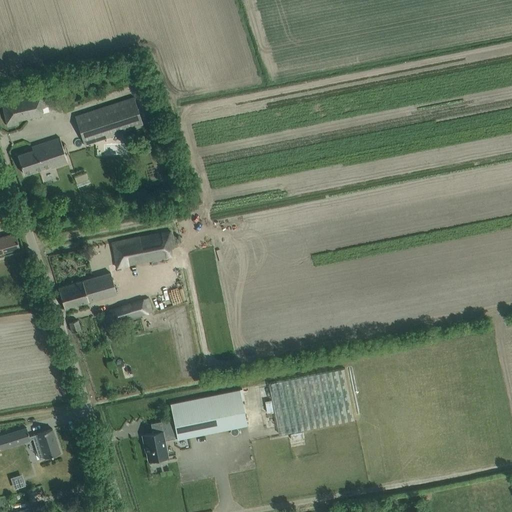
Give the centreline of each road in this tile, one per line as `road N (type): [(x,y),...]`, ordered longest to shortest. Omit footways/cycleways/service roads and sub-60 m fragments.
road 1 (unclassified): [(121,511),(0,151)]
road 2 (unclassified): [(273,511),(511,466)]
